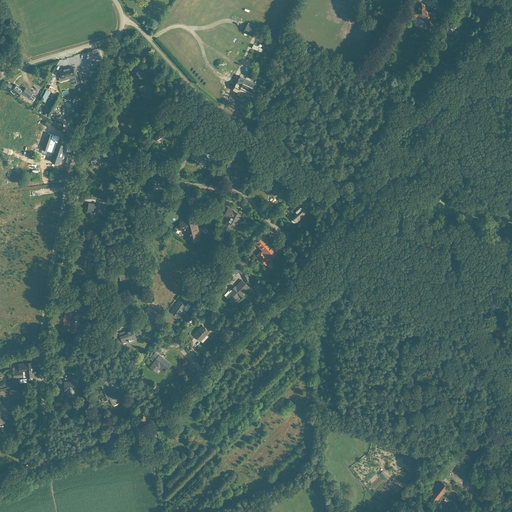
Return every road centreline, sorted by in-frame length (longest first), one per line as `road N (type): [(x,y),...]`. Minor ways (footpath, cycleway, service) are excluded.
road 1 (unclassified): [(48,462),(41,339),(50,265),(67,177),(118,37)]
road 2 (unclassified): [(307,256),(357,194),(422,161),(479,74),(511,41)]
road 3 (unclassified): [(48,462),(157,413),(202,371)]
road 4 (unclassified): [(307,256),(243,189),(174,165)]
road 5 (track): [(354,197),(221,112)]
road 6 (unclassified): [(202,371),(307,256)]
road 7 (track): [(200,511),(289,479),(313,440)]
road 8 (unclassified): [(221,112),(122,18)]
road 9 (unclassified): [(118,37),(0,77)]
